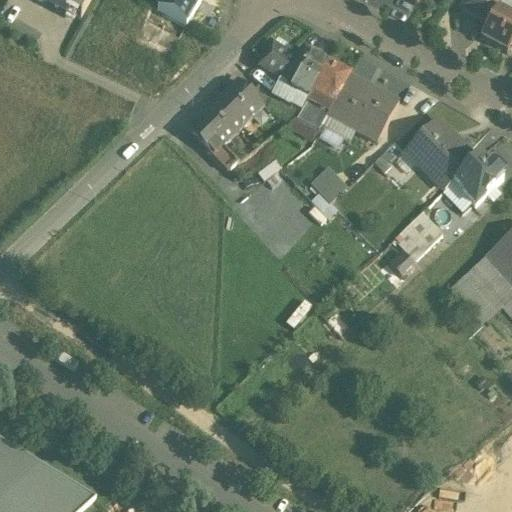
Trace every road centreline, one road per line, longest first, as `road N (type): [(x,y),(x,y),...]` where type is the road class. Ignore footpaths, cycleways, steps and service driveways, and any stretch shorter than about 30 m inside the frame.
road 1 (unclassified): [(283,0),(0,275)]
road 2 (unclassified): [(257,511),(0,349)]
road 3 (residential): [(511,114),(310,0)]
